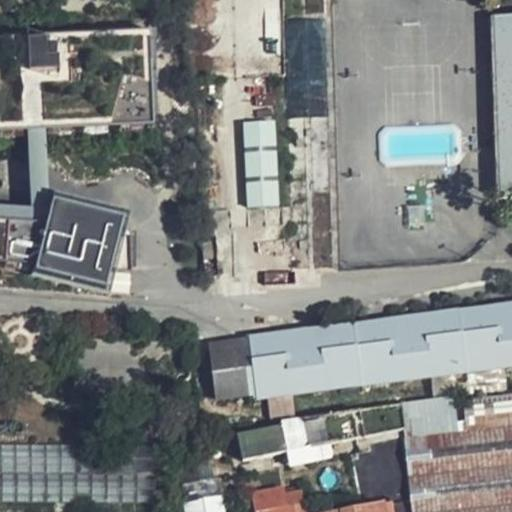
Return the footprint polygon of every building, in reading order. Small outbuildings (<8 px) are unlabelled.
[(511,2),(486,3),(492,192),(511,191),(511,2)] [(331,21),(291,23),(297,265),(338,264),(331,21)] [(0,133),(152,130),(150,34),(0,39),(0,133)] [(243,120),(246,206),(279,205),(275,119),(243,120)] [(0,219),(0,262),(34,265),(30,279),(100,296),(107,269),(130,270),(132,225),(117,224),(119,219),(48,203),(44,222),(0,219)] [(511,307),(249,338),(257,396),(511,365),(511,307)] [(246,341),(212,346),(218,397),(253,393),(246,341)] [(408,429),(454,423),(451,398),(442,399),(404,404),(408,429)] [(511,511),(511,399),(466,404),(469,434),(408,442),(416,511),(511,511)] [(366,434),(408,429),(404,404),(362,408),(366,434)] [(282,413),(243,418),(244,425),(240,426),(245,453),(288,446),(309,444),(360,435),(354,407),(304,416),(282,421),(282,413)] [(150,446),(0,444),(0,501),(150,502),(150,446)] [(311,457),(309,444),(288,446),(290,460),(311,457)] [(185,511),(253,511),(247,474),(181,485),(185,511)] [(390,511),(388,499),(307,511),(303,486),(288,489),(286,482),(258,487),(260,511),(390,511)]
